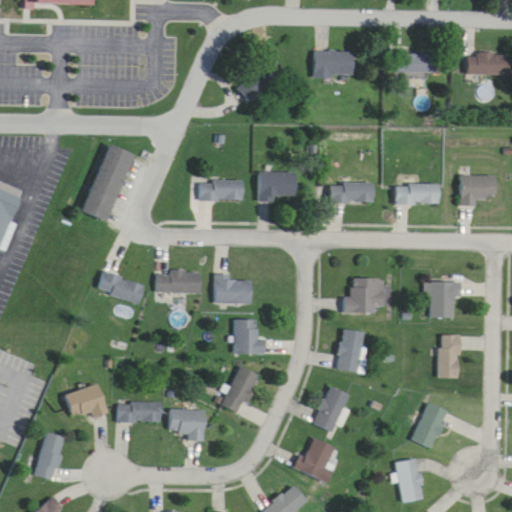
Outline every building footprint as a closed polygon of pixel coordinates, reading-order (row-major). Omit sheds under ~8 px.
[(314,51),(314,76),(354,76),(354,51),(314,51)] [(511,75),(511,53),(468,53),(468,75),(511,75)] [(396,74),(437,74),(437,54),(396,54),(396,74)] [(240,91),(250,102),(284,69),(274,59),(240,91)] [(133,154),(109,144),(83,212),(108,221),(133,154)] [(0,229),(22,178),(0,169),(0,229)] [(259,172),(259,201),(297,201),(297,172),(259,172)] [(480,206),(480,198),(497,198),(497,175),(461,175),(461,206),(480,206)] [(244,200),(244,179),(193,179),(193,200),(244,200)] [(374,203),(374,183),(330,183),(330,203),(374,203)] [(396,205),(440,205),(440,184),(396,184),(396,205)] [(155,292),(199,292),(199,271),(155,271),(155,292)] [(97,292),(139,302),(143,282),(101,273),(97,292)] [(214,303),(251,303),(251,280),(231,280),(231,274),(214,274),(214,303)] [(385,278),(352,278),(352,296),(344,296),(344,312),(385,312),(385,278)] [(462,298),(462,282),(432,281),(432,318),(456,318),(456,298),(462,298)] [(266,353),(266,340),(257,340),(257,319),(234,319),(234,353),(266,353)] [(360,373),(364,332),(342,329),(337,370),(360,373)] [(461,335),(440,335),(440,379),(461,379),(461,335)] [(221,405),(241,414),(259,374),(239,365),(221,405)] [(107,413),(98,384),(64,395),(71,418),(89,412),(91,417),(107,413)] [(312,422),(332,432),(350,395),(331,386),(312,422)] [(160,402),(116,402),(116,423),(160,423),(160,402)] [(413,440),(433,449),(449,411),(430,403),(413,440)] [(204,410),(168,410),(168,433),(187,433),(187,440),(204,440),(204,410)] [(34,476),(54,480),(63,437),(43,433),(34,476)] [(335,447),(314,438),(305,458),(299,455),(293,468),(328,483),(333,471),(326,468),(335,447)] [(398,462),(402,502),(424,500),(420,460),(398,462)] [(262,511),(294,511),(307,502),(294,485),(261,511),(262,511)] [(59,511),(50,499),(32,511),(59,511)]
